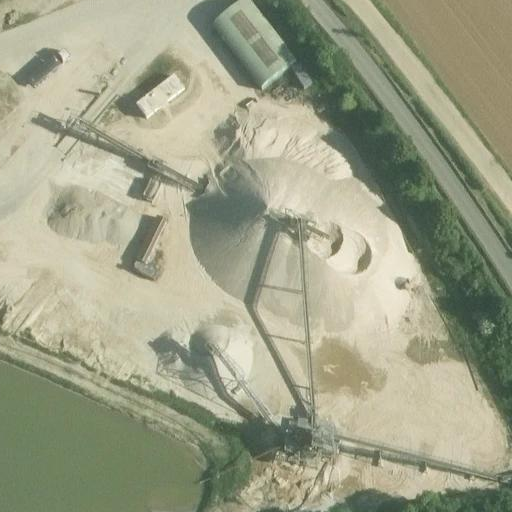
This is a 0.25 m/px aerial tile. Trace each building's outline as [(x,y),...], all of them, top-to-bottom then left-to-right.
[(24,0),(16,0),(0,15),(0,33),(29,6),(24,0)] [(214,30),(264,93),(300,64),(249,2),(214,30)] [(172,83),(138,110),(153,127),(187,100),(172,83)] [(132,195),(135,200),(139,205),(144,207),(150,207),(156,204),(160,200),(163,194),(162,188),(160,182),(155,178),(149,176),(143,177),(138,179),(134,184),(132,189),(132,195)] [(116,224),(118,230),(123,235),(129,238),(135,238),(141,235),(146,231),(148,226),(148,220),(146,214),(142,210),(137,207),(131,206),(125,208),(120,212),(117,218),(116,224)] [(151,265),(170,222),(159,217),(140,261),(151,265)] [(102,253),(104,258),(107,263),(112,266),(118,267),(124,266),(129,262),(132,257),(133,251),(131,245),(127,241),(122,238),(116,237),(111,239),(106,242),(103,247),(102,253)] [(87,284),(90,291),(94,295),(100,297),(106,298),(112,295),(116,291),(119,286),(119,280),(117,274),(113,269),(108,266),(102,266),(96,268),(90,272),(88,278),(87,284)] [(307,446),(310,452),(317,457),(325,458),(334,456),(340,451),(344,445),(345,437),(343,430),(338,424),(331,420),(324,419),(316,421),(311,425),(307,431),(305,438),(307,446)]
